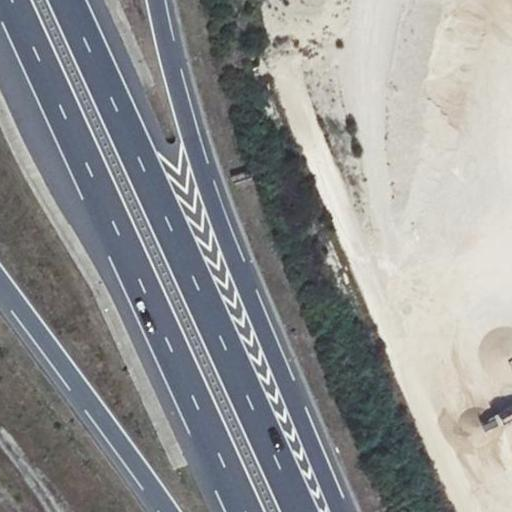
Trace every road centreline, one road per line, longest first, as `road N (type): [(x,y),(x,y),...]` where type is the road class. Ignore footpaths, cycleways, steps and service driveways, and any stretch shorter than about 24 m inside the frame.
road 1 (motorway): [(8,0),(244,511)]
road 2 (motorway): [(300,511),(68,0)]
road 3 (track): [(483,511),(302,115),(280,0)]
road 4 (motorway): [(329,511),(207,187),(157,0)]
road 5 (motorway): [(0,281),(167,511)]
